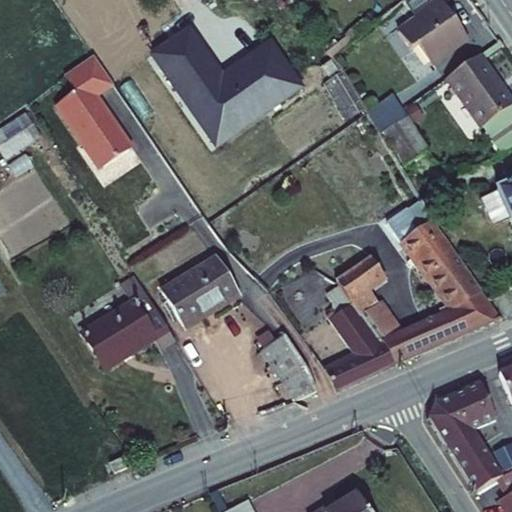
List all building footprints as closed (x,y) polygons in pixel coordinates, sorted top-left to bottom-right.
[(427,46),(442,66),(473,45),(461,28),(465,25),(455,11),(469,0),(441,0),(443,2),(423,17),(426,21),(408,33),(421,51),(427,46)] [(461,28),(473,45),(477,42),(465,25),(461,28)] [(190,29),(150,56),(216,150),(305,88),(272,42),(223,76),(190,29)] [(60,106),(103,171),(136,148),(101,97),(118,85),(99,57),(77,71),(88,87),(60,106)] [(456,84),(491,136),(494,133),(511,121),(511,95),(489,62),(456,84)] [(37,114),(0,137),(0,140),(13,162),(52,138),(37,114)] [(511,121),(494,133),(510,157),(511,155),(511,121)] [(387,137),(406,173),(432,159),(413,123),(387,137)] [(511,219),(511,190),(491,201),(503,223),(511,219)] [(342,286),(401,369),(403,372),(511,324),(446,233),(430,204),(397,228),(462,316),(406,340),(374,295),(387,286),(372,265),(342,286)] [(326,263),(342,286),(372,265),(355,242),(326,263)] [(169,298),(191,335),(212,322),(209,318),(241,298),(221,266),(169,298)] [(88,337),(111,374),(161,343),(164,348),(179,339),(157,304),(141,279),(126,288),(138,306),(88,337)] [(332,365),(345,395),(401,369),(342,286),(331,293),(343,312),(340,313),(336,308),(331,312),(360,352),(332,365)] [(260,345),(294,398),(317,390),(311,367),(286,329),(260,345)] [(434,421),(478,496),(499,484),(506,480),(477,434),(500,422),(485,386),(439,407),(434,421)] [(113,442),(102,448),(109,459),(119,453),(113,442)] [(511,511),(511,476),(506,480),(499,484),(509,501),(503,504),(508,511),(511,511)] [(233,510),(234,511),(267,511),(259,496),(233,510)] [(345,511),(380,511),(373,497),(354,507),(345,511)] [(330,511),(345,511),(354,507),(351,501),(330,511)]
